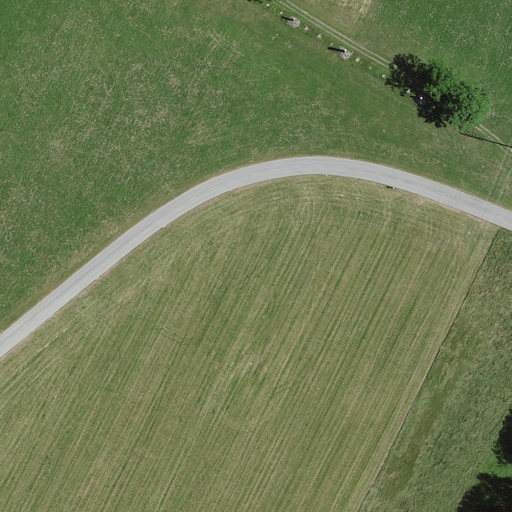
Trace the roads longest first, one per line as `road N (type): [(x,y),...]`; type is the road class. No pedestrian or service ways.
road 1 (unclassified): [(0,346),(182,210),(292,173),(364,172),(511,223)]
road 2 (track): [(283,0),(511,153)]
